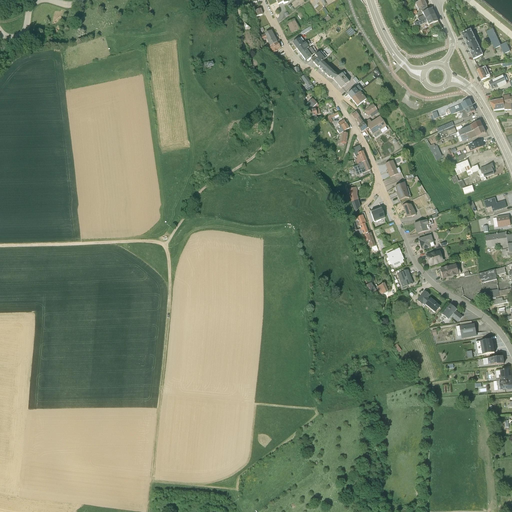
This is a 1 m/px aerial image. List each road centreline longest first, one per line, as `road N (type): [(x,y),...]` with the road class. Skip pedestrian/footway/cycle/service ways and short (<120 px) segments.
road 1 (track): [(164,245),(169,310),(149,508)]
road 2 (track): [(235,0),(245,66),(269,109),(270,131),(263,150),(233,176)]
road 3 (residential): [(397,225),(416,263),(485,316),(511,354)]
road 4 (track): [(164,245),(0,245)]
road 5 (residential): [(262,0),(289,55),(332,96)]
